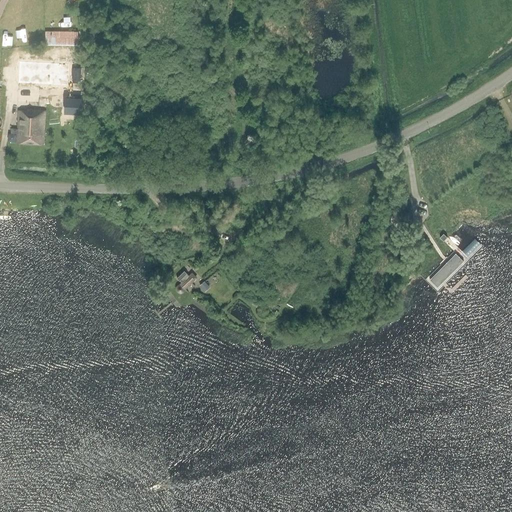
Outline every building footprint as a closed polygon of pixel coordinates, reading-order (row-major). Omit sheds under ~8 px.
[(77,32),(46,31),(46,45),(77,45),(77,32)] [(16,62),(16,91),(29,91),(29,83),(64,83),(65,63),(16,62)] [(82,98),(66,97),(65,114),(81,114),(82,98)] [(44,144),(46,112),(22,110),(19,110),(18,129),(12,128),(12,133),(18,133),(17,143),(44,144)] [(448,235),(453,230),(449,226),(444,230),(448,235)] [(465,243),(425,282),(436,293),(476,253),(465,243)] [(185,290),(198,278),(192,272),(189,275),(185,271),(177,278),(182,283),(179,285),(178,285),(177,286),(176,287),(176,288),(176,290),(176,291),(177,292),(178,293),(180,294),(181,294),(183,293),(184,292),(185,292),(185,290)] [(210,288),(205,281),(200,285),(205,292),(210,288)]
